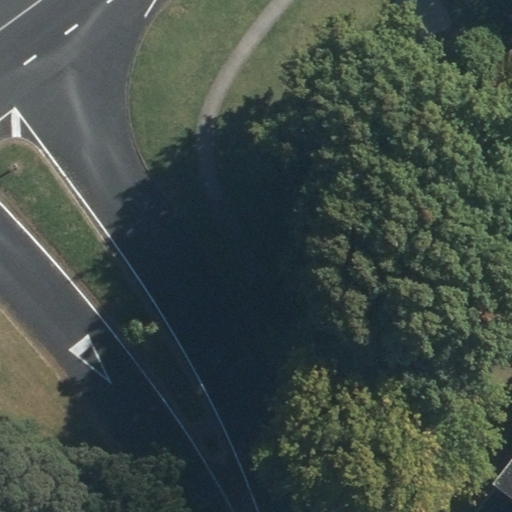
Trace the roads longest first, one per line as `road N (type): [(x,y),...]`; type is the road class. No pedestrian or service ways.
road 1 (residential): [(25,2),(248,402),(261,511)]
road 2 (residential): [(230,511),(169,463),(0,273)]
